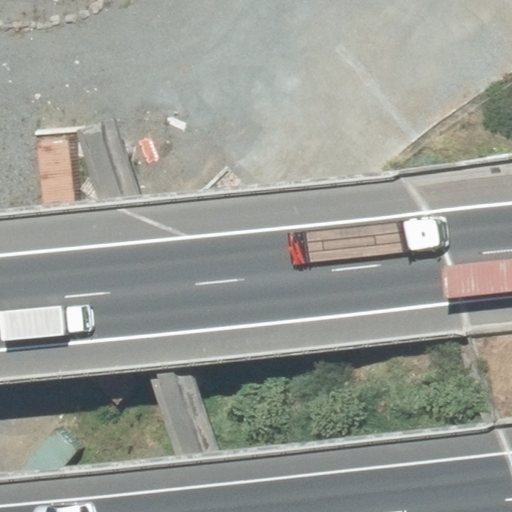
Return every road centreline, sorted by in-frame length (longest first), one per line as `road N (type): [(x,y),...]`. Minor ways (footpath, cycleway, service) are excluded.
road 1 (motorway): [(0,297),(511,246)]
road 2 (motorway): [(511,500),(376,511)]
